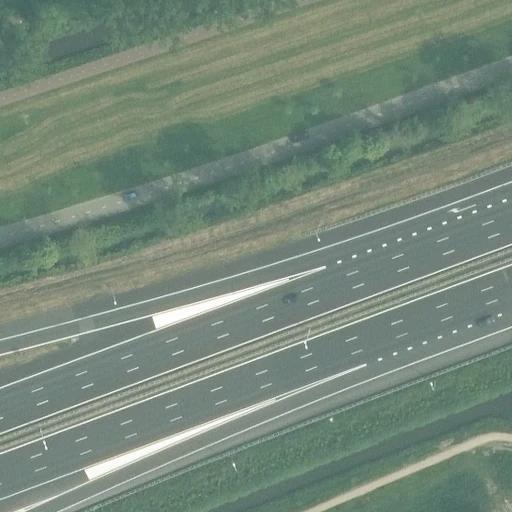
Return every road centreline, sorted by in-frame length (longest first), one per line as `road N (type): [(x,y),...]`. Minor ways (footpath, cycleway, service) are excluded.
road 1 (unclassified): [(0,240),(229,170),(511,67)]
road 2 (motorway): [(0,478),(364,343)]
road 3 (motorway): [(47,511),(364,343)]
road 4 (motorway): [(334,286),(0,411)]
road 5 (motorway): [(334,286),(151,308),(0,347)]
road 6 (motorway): [(511,221),(334,286)]
road 7 (motorway): [(364,343),(511,289)]
